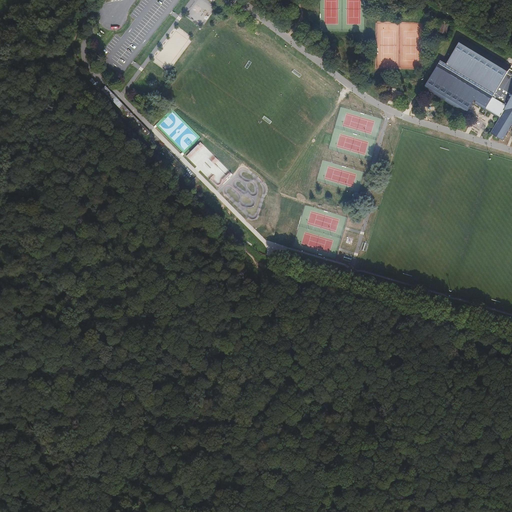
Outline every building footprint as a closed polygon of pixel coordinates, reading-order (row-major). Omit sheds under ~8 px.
[(209,18),(203,12),(201,14),(198,12),(201,9),(196,4),(187,14),(200,27),(209,18)] [(439,23),(438,34),(445,34),(447,23),(439,23)] [(442,59),(424,88),(466,113),(473,102),(480,106),(481,107),(491,113),(492,114),(495,115),(500,118),(491,133),(492,134),(493,135),(502,140),(511,123),(511,70),(509,69),(510,67),(462,38),(448,62),(445,61),(442,59)] [(120,89),(116,92),(158,134),(162,130),(120,89)] [(309,135),(314,128),(310,125),(305,133),(309,135)] [(219,188),(233,174),(199,141),(185,156),(207,178),(208,178),(219,188)] [(289,167),(294,159),(291,157),(286,165),(289,167)]
